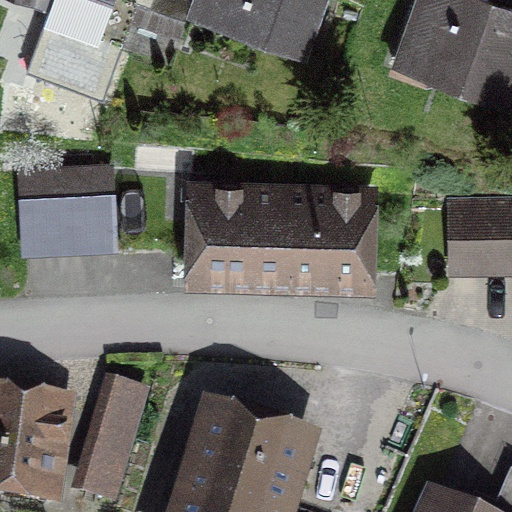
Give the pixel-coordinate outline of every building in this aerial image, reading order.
[(27,0),(51,8),(28,72),(104,99),(139,3),(151,7),(153,0),(27,0)] [(153,0),(151,7),(187,20),(194,0),(211,0),(242,11),(235,32),(302,57),(323,0),(153,0)] [(511,8),(489,0),(417,0),(391,71),(424,83),(429,68),(510,99),(511,93),(511,8)] [(23,169),(26,247),(114,244),(112,191),(81,192),(80,168),(23,169)] [(206,270),(367,276),(370,192),(209,186),(206,270)] [(511,200),(454,201),(455,263),(511,261),(511,200)] [(0,487),(53,495),(65,409),(0,400),(0,487)] [(135,422),(107,414),(89,471),(117,480),(135,422)] [(282,511),(303,444),(215,417),(186,511),(282,511)] [(138,439),(115,511),(131,511),(154,443),(138,439)] [(457,511),(432,501),(426,511),(457,511)]
